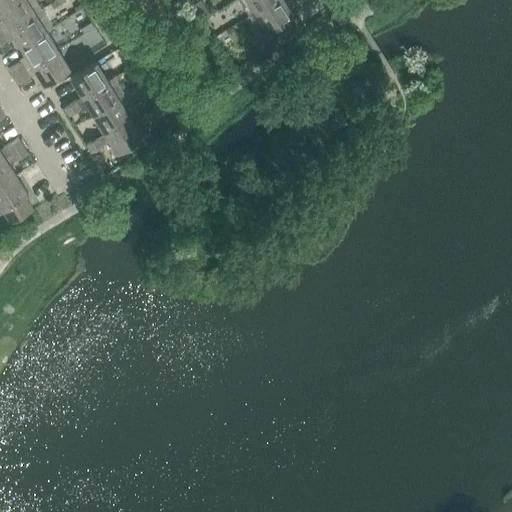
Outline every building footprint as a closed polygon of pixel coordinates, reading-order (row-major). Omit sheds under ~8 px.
[(0,23),(0,33),(41,8),(36,0),(13,0),(0,8),(0,13),(5,21),(0,23)] [(0,0),(0,8),(13,0),(0,0)] [(239,0),(249,16),(274,0),(239,0)] [(283,0),(274,0),(249,16),(261,34),(267,30),(274,41),(290,32),(283,21),(293,15),(283,0)] [(0,44),(14,36),(20,46),(46,30),(53,26),(41,8),(0,33),(0,44)] [(20,46),(32,65),(58,49),(46,30),(20,46)] [(58,49),(32,65),(13,76),(18,84),(37,72),(44,84),(70,68),(58,49)] [(70,77),(82,96),(108,80),(96,61),(70,77)] [(88,106),(94,115),(126,94),(114,76),(108,80),(82,96),(76,100),(80,108),(84,108),(88,106)] [(94,115),(105,133),(137,113),(126,94),(94,115)] [(80,108),(76,100),(64,108),(68,115),(80,108)] [(137,113),(105,133),(86,145),(91,152),(110,140),(117,152),(119,151),(126,162),(148,148),(141,137),(143,136),(142,135),(149,131),(137,113)] [(0,159),(23,145),(18,137),(0,148),(0,159)] [(0,159),(0,184),(16,175),(9,164),(27,152),(23,145),(0,159)] [(16,175),(0,184),(0,206),(2,210),(28,194),(16,175)]
